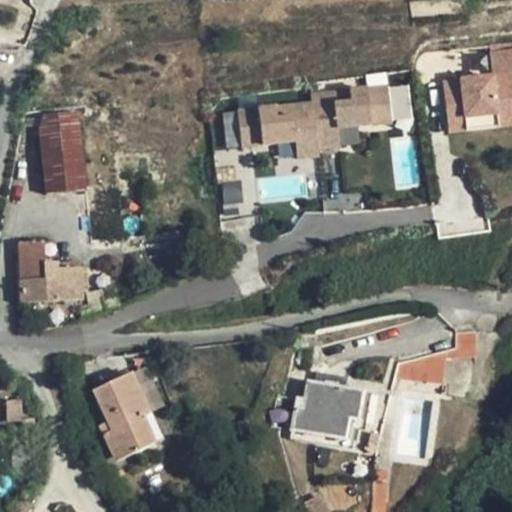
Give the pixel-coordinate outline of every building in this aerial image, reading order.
[(511,57),(495,59),(497,84),(498,90),(490,91),(490,84),(448,89),(452,127),(511,121),(511,57)] [(388,91),(368,93),(369,106),(379,104),(381,129),(392,128),(388,91)] [(313,106),(318,153),(339,151),(338,133),(337,127),(355,125),(356,132),(381,129),(379,104),(369,106),(368,93),(312,99),(313,106)] [(296,163),(318,161),(318,153),(313,106),(258,111),(259,123),(248,124),(251,149),(277,147),(276,140),(294,138),(295,145),(296,163)] [(39,130),(46,196),(87,191),(79,111),(45,115),(39,130)] [(259,123),(258,111),(237,113),(241,150),(251,149),(248,124),(259,123)] [(511,121),(452,127),(452,140),(511,134),(511,121)] [(44,243),(19,244),(19,281),(19,305),(84,303),(83,271),(84,265),(44,265),(44,243)] [(458,332),(456,358),(476,358),(476,331),(458,332)] [(399,364),(396,377),(444,383),(450,351),(399,364)] [(314,385),(346,391),(348,378),(317,371),(314,385)] [(103,436),(107,446),(116,442),(124,460),(156,445),(143,419),(150,416),(131,375),(93,392),(106,424),(111,433),(103,436)] [(346,391),(314,385),(309,384),(305,401),(299,400),(292,431),(345,441),(349,420),(357,422),(363,394),(346,391)] [(143,419),(156,445),(161,442),(150,416),(143,419)] [(111,433),(106,424),(99,428),(103,436),(111,433)] [(115,464),(124,460),(116,442),(107,446),(115,464)] [(377,481),(388,481),(388,471),(377,471),(377,481)] [(373,484),(371,511),(385,511),(387,485),(373,484)]
